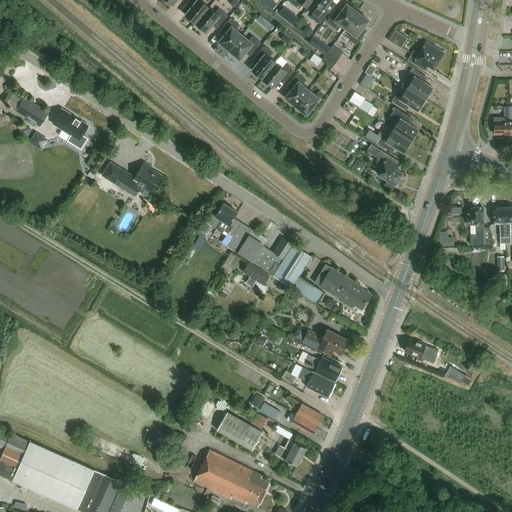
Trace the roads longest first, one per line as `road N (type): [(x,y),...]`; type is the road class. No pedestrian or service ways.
road 1 (unclassified): [(397,297),(0,40)]
road 2 (residential): [(135,0),(300,134),(319,127),(394,6)]
road 3 (secondary): [(309,511),(397,297)]
road 4 (secondary): [(397,297),(447,155)]
